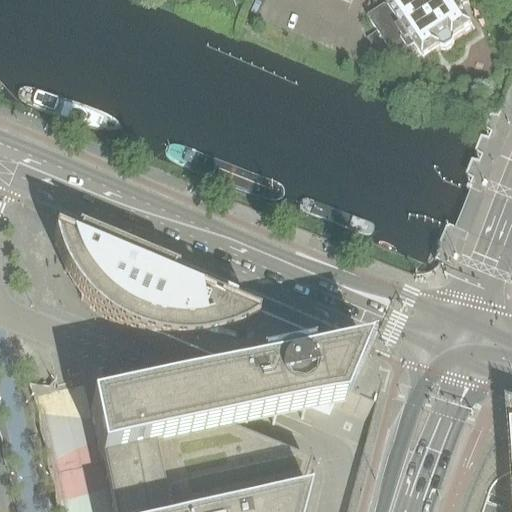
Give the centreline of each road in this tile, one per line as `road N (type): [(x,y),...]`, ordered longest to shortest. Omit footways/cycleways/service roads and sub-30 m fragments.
road 1 (secondary): [(464,323),(7,139)]
road 2 (secondary): [(11,166),(432,347)]
road 3 (unclassified): [(328,511),(341,458),(0,313)]
road 4 (secondary): [(432,347),(382,511)]
road 5 (secondary): [(414,511),(463,360)]
road 6 (residential): [(464,323),(511,206)]
